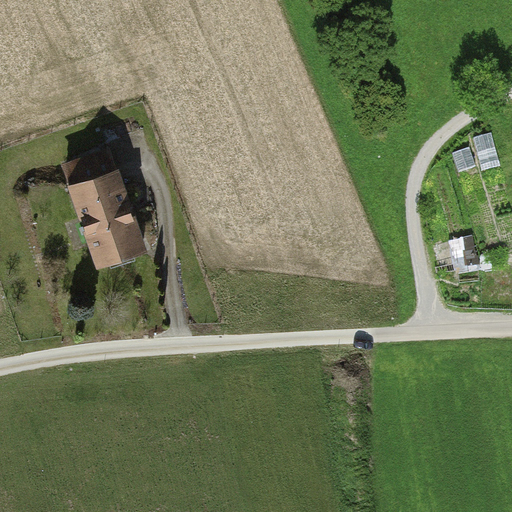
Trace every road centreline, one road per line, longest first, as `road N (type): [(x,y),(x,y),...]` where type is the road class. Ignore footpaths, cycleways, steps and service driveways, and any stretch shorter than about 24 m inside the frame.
road 1 (residential): [(511,331),(113,354),(0,372)]
road 2 (track): [(511,94),(458,122),(419,166),(415,212),(441,335)]
road 3 (track): [(135,149),(161,187),(182,350)]
